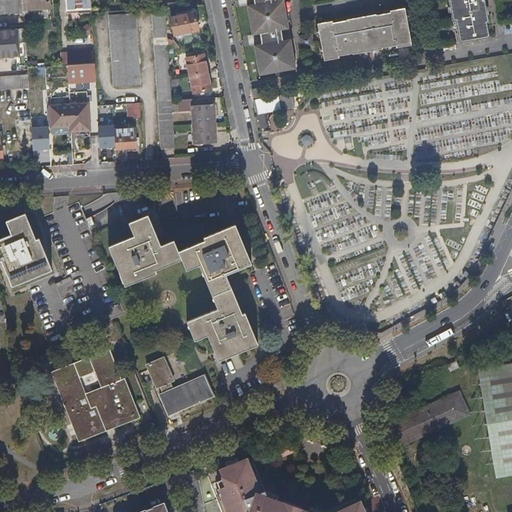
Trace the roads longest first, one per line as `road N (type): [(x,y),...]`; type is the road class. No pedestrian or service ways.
road 1 (residential): [(0,503),(122,470),(311,396)]
road 2 (residential): [(251,163),(0,187)]
road 3 (residential): [(354,365),(469,303),(511,234)]
road 4 (residential): [(328,359),(251,163)]
road 5 (residential): [(251,163),(217,0)]
